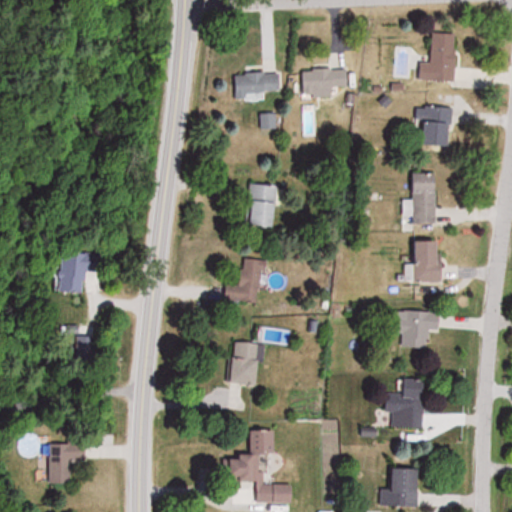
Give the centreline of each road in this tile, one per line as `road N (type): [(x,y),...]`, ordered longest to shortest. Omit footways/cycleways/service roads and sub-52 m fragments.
road 1 (residential): [(134,511),(137,384),(176,0)]
road 2 (residential): [(477,511),(484,369),(511,129)]
road 3 (residential): [(511,0),(176,7)]
